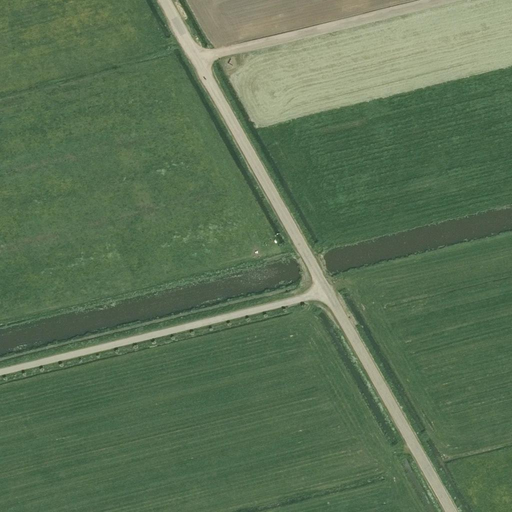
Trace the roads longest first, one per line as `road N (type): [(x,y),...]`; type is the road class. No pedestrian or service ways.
road 1 (unclassified): [(0,371),(325,291)]
road 2 (unclassified): [(325,291),(164,0)]
road 3 (unclassified): [(450,511),(325,291)]
